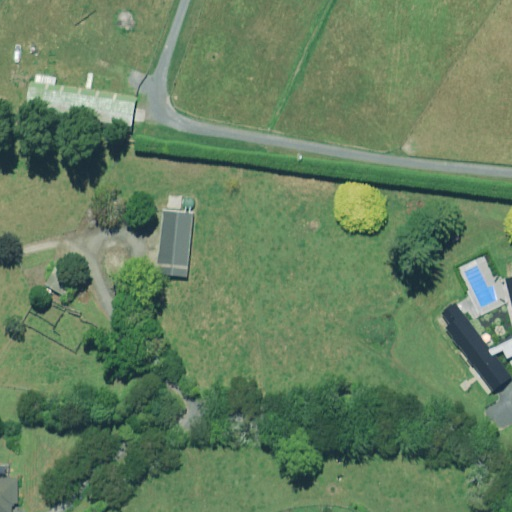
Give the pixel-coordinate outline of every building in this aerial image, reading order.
[(139,99),(34,83),(30,111),(135,127),(139,99)] [(190,278),(197,215),(166,212),(160,275),(190,278)] [(78,272),(59,262),(47,287),(66,297),(78,272)] [(125,268),(106,270),(107,282),(126,280),(125,268)] [(460,304),(441,316),(495,392),(511,379),(511,377),(497,356),(506,352),(509,360),(511,358),(511,278),(506,280),(511,303),(511,341),(493,350),(460,304)] [(19,504),(20,480),(0,479),(0,511),(16,511),(17,504),(19,504)]
